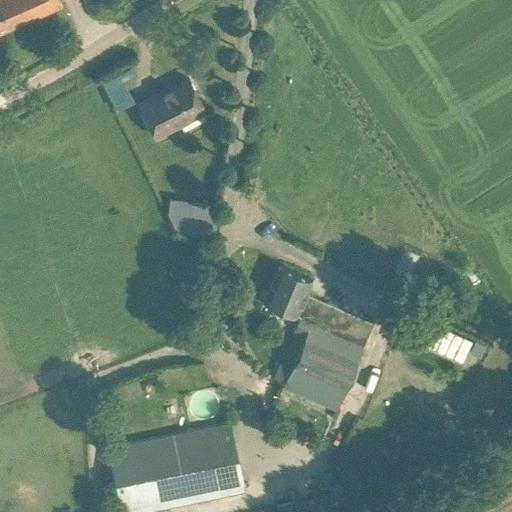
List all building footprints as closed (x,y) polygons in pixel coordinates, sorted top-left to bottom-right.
[(0,0),(0,29),(62,2),(60,0),(0,0)] [(139,103),(155,133),(204,108),(189,78),(139,103)] [(305,334),(283,385),(301,393),(334,409),(373,321),(305,292),(312,277),(279,263),(263,300),(300,316),(294,329),(305,334)] [(426,318),(416,340),(461,361),(471,339),(426,318)] [(168,511),(168,507),(245,491),(231,422),(108,447),(121,511),(142,511),(148,511),(168,511)] [(280,502),(281,511),(331,511),(327,492),(280,502)]
